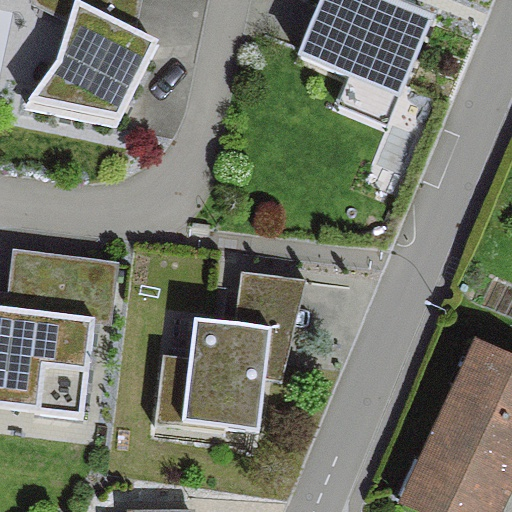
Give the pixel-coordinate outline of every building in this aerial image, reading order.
[(431,23),(379,0),(325,0),(299,59),(395,102),(431,23)] [(155,54),(76,15),(58,74),(32,114),(117,130),(155,54)] [(125,268),(18,254),(10,313),(92,324),(117,327),(125,268)] [(310,328),(315,285),(252,277),(247,320),(310,328)] [(10,313),(0,311),(0,405),(80,416),(92,324),(10,313)] [(252,436),(265,333),(189,324),(177,427),(252,436)] [(406,511),(490,511),(511,465),(511,367),(474,349),(400,509),(406,511)]
